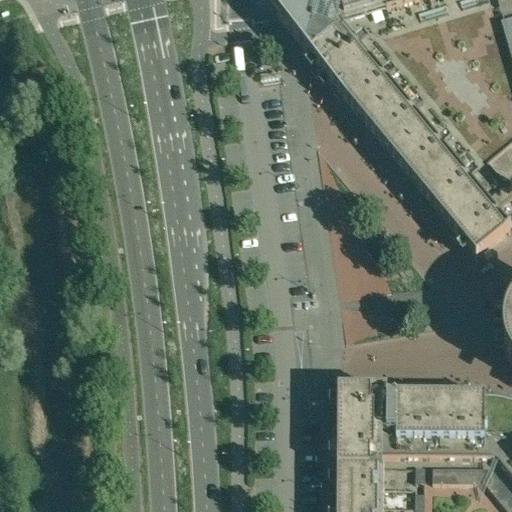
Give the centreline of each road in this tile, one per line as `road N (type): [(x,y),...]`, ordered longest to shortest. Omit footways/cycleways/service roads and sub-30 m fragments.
road 1 (primary): [(87,0),(149,301),(163,511)]
road 2 (primary): [(205,511),(188,276),(144,0)]
road 3 (residential): [(285,511),(281,329),(240,0)]
